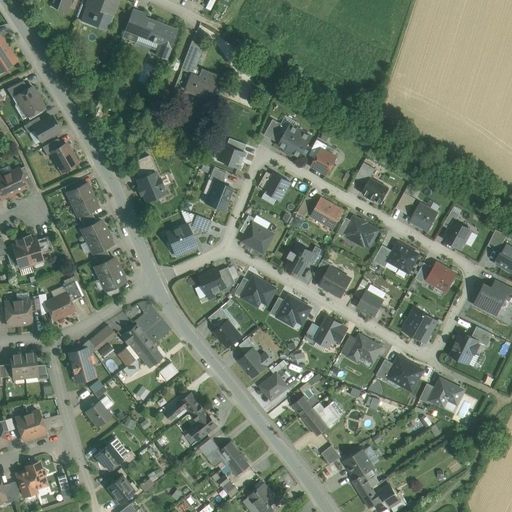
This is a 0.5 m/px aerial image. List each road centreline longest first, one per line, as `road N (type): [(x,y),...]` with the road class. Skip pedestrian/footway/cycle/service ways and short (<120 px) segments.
road 1 (residential): [(224,247),(255,166),(272,157),(474,271),(430,361)]
road 2 (tertiary): [(152,283),(104,163),(3,0)]
road 3 (tertiary): [(329,511),(152,283)]
road 4 (residential): [(224,247),(430,361)]
road 5 (residential): [(46,337),(74,330),(152,283)]
